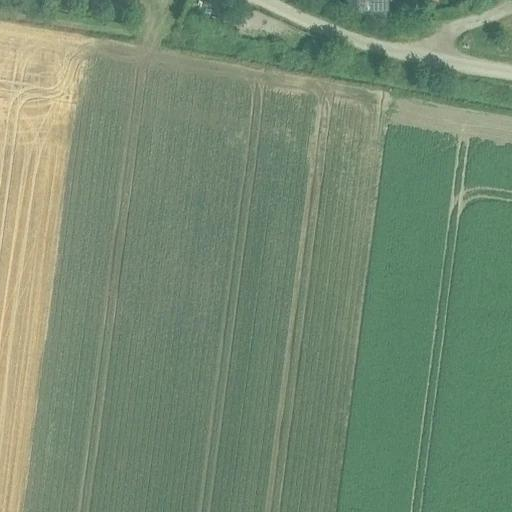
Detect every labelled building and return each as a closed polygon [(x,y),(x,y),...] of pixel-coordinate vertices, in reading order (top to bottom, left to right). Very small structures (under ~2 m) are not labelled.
[(388,21),(387,0),(346,0),(347,16),(366,15),(366,22),(377,22),(388,21)] [(404,0),(405,13),(421,13),(420,0),(404,0)] [(195,25),(197,17),(188,14),(185,22),(195,25)] [(216,34),(224,36),(227,23),(220,21),(216,34)] [(233,31),(232,36),(239,39),(241,33),(233,31)]
